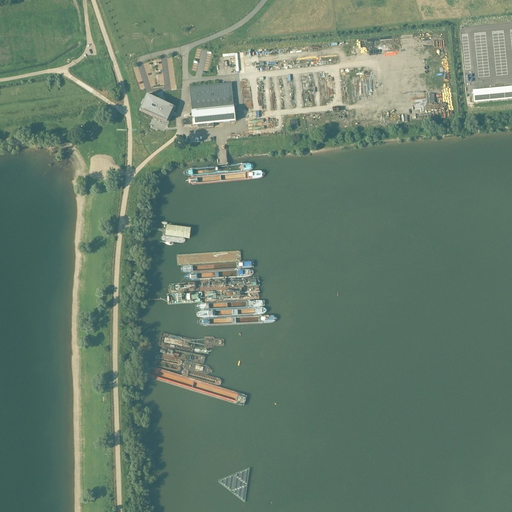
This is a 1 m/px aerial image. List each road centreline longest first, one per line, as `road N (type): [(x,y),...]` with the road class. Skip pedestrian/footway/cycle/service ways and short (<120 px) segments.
road 1 (unclassified): [(0,80),(69,66),(84,55),(84,0)]
road 2 (unclassified): [(129,128),(92,0)]
